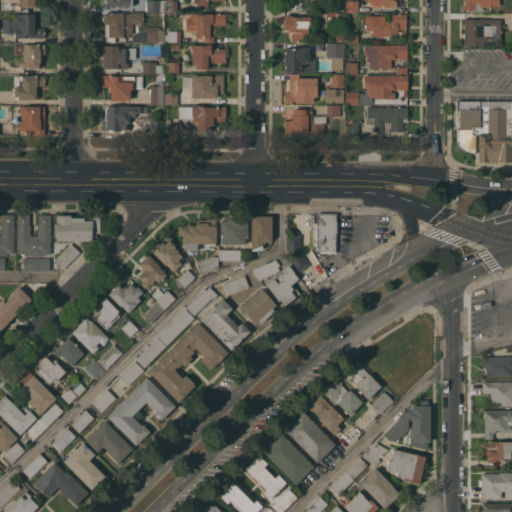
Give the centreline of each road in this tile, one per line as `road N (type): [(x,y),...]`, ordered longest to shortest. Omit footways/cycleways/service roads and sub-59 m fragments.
road 1 (primary): [(408,258),(284,343),(114,511)]
road 2 (primary): [(151,511),(339,331),(446,276)]
road 3 (residential): [(173,182),(0,365)]
road 4 (residential): [(446,276),(451,511)]
road 5 (primary): [(511,188),(377,174),(300,182)]
road 6 (residential): [(252,0),(252,182)]
road 7 (residential): [(72,0),(72,181)]
road 8 (residential): [(433,0),(433,180)]
